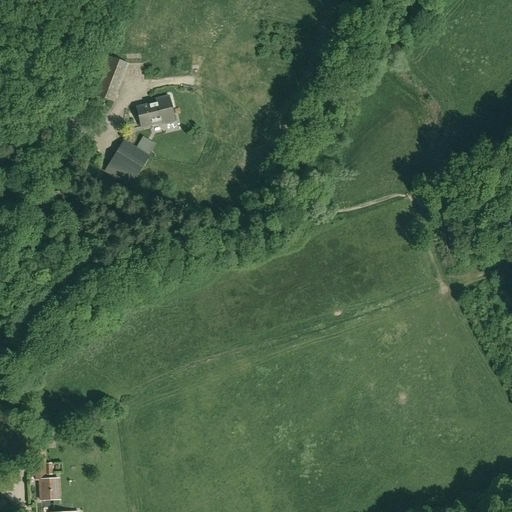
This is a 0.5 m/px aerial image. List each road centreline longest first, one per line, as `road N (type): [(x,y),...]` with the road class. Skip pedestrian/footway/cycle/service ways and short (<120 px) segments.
road 1 (unclassified): [(0,297),(75,125),(0,72)]
road 2 (track): [(75,125),(121,0)]
